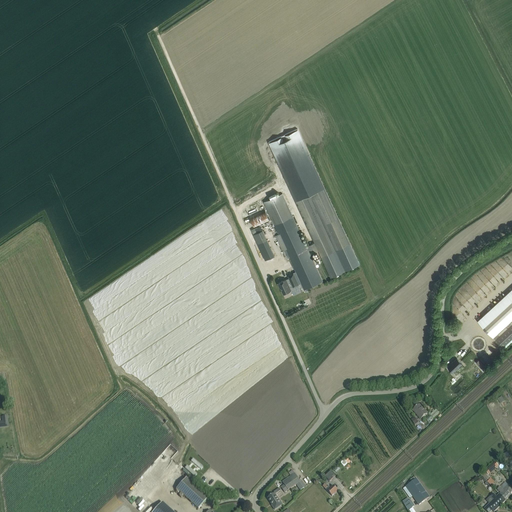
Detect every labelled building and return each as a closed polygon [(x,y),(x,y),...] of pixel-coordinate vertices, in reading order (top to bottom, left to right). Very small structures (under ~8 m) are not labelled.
[(282,194),(264,202),(274,225),(304,290),(322,281),(310,253),(318,250),(321,257),(330,278),(360,264),(358,261),(350,243),(324,187),(298,130),(269,143),(295,200),(314,243),(306,246),(293,216),(282,194)] [(264,209),(249,217),(254,228),(269,220),(264,209)] [(274,256),(267,239),(263,230),(253,235),(265,260),(274,256)] [(298,284),(293,273),(288,276),(289,278),(286,279),(277,283),(280,288),(283,294),(291,290),(290,287),(293,286),(293,287),(298,284)] [(509,341),(511,338),(511,288),(477,320),(502,347),(509,341)] [(456,369),(456,370),(457,370),(459,368),(459,367),(462,364),(457,358),(447,367),(453,372),(456,369)] [(487,368),(479,359),(476,362),(484,372),(487,369),(487,368)] [(427,414),(422,408),(419,405),(413,410),(416,414),(416,413),(421,419),(427,414)] [(419,431),(422,428),(414,417),(411,420),(419,431)] [(485,471),(488,475),(498,466),(495,462),(485,471)] [(335,476),(330,471),(325,476),(329,482),(335,476)] [(300,482),(298,478),(295,474),(282,482),(288,490),(300,482)] [(494,476),(491,480),(495,485),(499,481),(494,476)] [(208,498),(204,494),(186,478),(176,489),(198,509),(208,498)] [(419,505),(429,497),(416,479),(405,487),(419,505)] [(338,491),(334,487),(333,486),(330,489),(328,486),(327,487),(325,484),(323,486),(325,489),(332,496),(338,491)] [(494,511),(501,505),(506,500),(511,495),(505,489),(503,490),(500,487),(498,489),(501,493),(499,494),(496,497),(493,494),(486,500),(490,504),(484,509),(487,511),(489,511),(492,510),(494,511)] [(282,505),(274,494),(266,499),(274,511),(282,505)] [(414,506),(410,500),(409,501),(408,499),(402,502),(408,510),(414,506)] [(162,502),(152,511),(172,511),(170,509),(162,502)]
